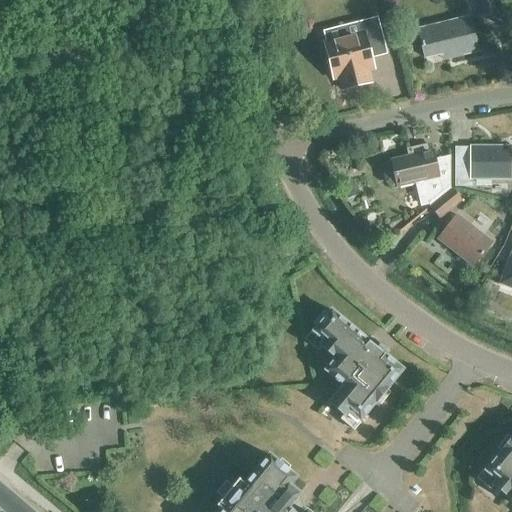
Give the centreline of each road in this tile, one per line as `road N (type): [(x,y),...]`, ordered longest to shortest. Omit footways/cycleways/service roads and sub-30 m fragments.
road 1 (residential): [(475,361),(382,295),(329,243),(271,142)]
road 2 (residential): [(271,142),(511,96)]
road 3 (residential): [(377,484),(475,361)]
road 4 (residential): [(271,142),(247,90),(229,0)]
